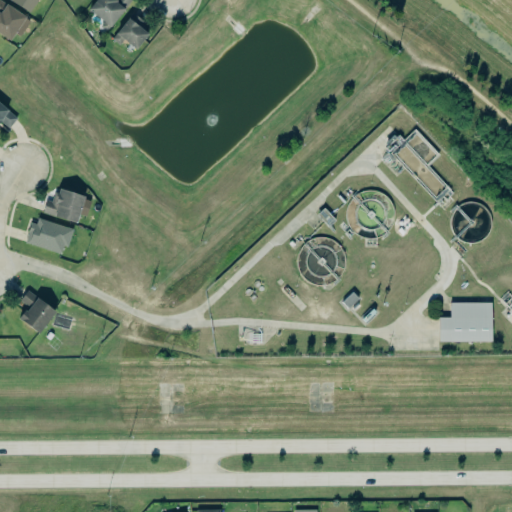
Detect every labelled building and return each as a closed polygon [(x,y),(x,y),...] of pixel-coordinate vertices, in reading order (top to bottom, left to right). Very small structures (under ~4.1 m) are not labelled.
[(0,0),(24,16),(23,18),(26,20),(21,29),(17,26),(8,40),(0,34),(0,0)] [(7,0),(30,12),(36,0),(7,0)] [(94,0),(88,9),(109,26),(129,0),(94,0)] [(110,38),(131,12),(141,20),(136,26),(146,34),(133,49),(121,40),(118,44),(110,38)] [(0,105),(15,118),(7,127),(0,120),(0,105)] [(42,212),(76,222),(84,195),(57,187),(53,201),(46,199),(42,212)] [(28,221),(34,223),(36,217),(71,228),(65,246),(61,245),(58,253),(23,242),(26,232),(25,231),(28,221)] [(25,290),(53,311),(37,334),(16,319),(26,306),(18,300),(25,290)] [(438,340),(491,340),(491,301),(450,302),(450,316),(438,317),(438,340)]
